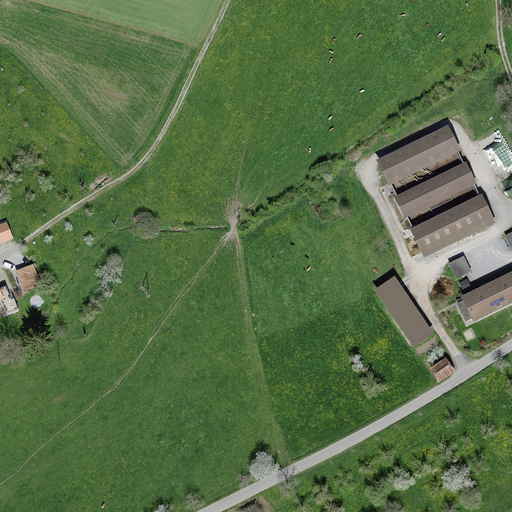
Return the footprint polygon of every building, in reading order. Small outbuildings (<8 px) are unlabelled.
[(447,130),(379,163),(390,185),(458,152),(447,130)] [(474,186),(464,166),(396,199),(405,219),(474,186)] [(492,224),(480,198),(412,231),(425,257),(492,224)] [(6,225),(0,227),(0,242),(11,238),(6,225)] [(464,257),(451,264),(458,278),(471,272),(464,257)] [(33,265),(16,272),(24,292),(41,285),(33,265)] [(511,275),(457,302),(464,315),(471,312),(475,320),(511,301),(511,275)] [(394,282),(378,293),(413,345),(430,334),(394,282)] [(0,299),(7,315),(18,311),(14,299),(11,300),(7,290),(0,292),(0,299)] [(446,361),(433,370),(440,381),(453,372),(446,361)]
